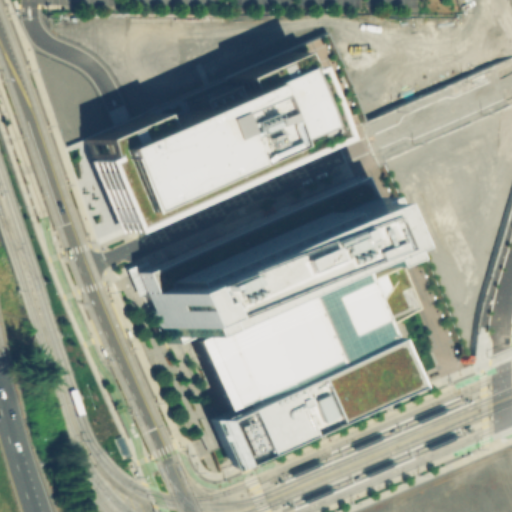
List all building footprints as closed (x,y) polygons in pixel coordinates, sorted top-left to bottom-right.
[(292,64),(284,68),(276,50),(218,76),(223,88),(213,93),(209,84),(176,98),(180,107),(142,124),(137,112),(119,120),(79,138),(85,156),(79,159),(111,232),(324,137),(292,64)] [(343,263),(176,335),(159,342),(127,268),(350,172),(382,246),(343,263)] [(376,337),(383,334),(398,370),(355,389),(311,408),(318,423),(217,466),(196,417),(209,412),(176,335),(343,263),(349,277),(380,264),(400,309),(370,322),(376,337)] [(355,389),(398,370),(405,385),(362,404),(355,389)] [(362,404),(318,423),(311,408),(355,389),(362,404)]
